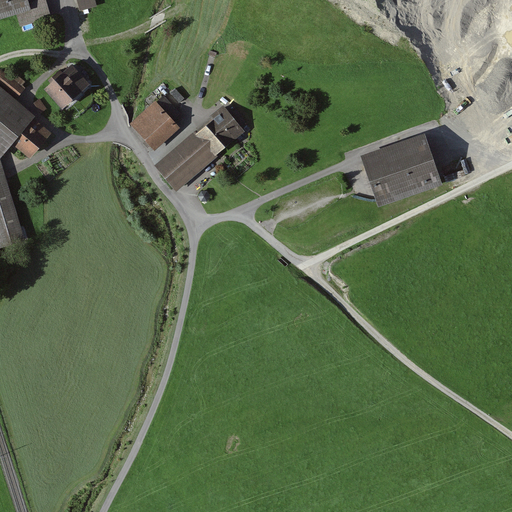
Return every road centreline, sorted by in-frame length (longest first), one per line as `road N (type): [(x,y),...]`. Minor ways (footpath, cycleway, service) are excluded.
road 1 (track): [(511,435),(408,365),(238,213)]
road 2 (track): [(511,163),(298,266)]
road 3 (track): [(146,160),(197,114),(230,0)]
road 4 (track): [(148,25),(59,54),(0,59)]
